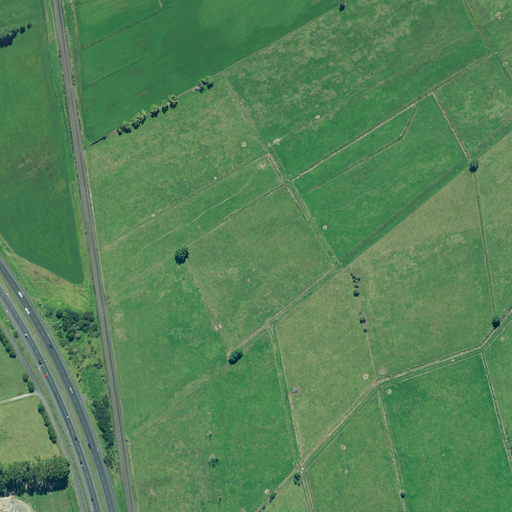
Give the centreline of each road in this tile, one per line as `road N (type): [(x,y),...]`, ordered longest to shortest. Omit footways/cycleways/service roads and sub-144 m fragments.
road 1 (motorway): [(0,263),(70,389),(111,511)]
road 2 (motorway): [(96,511),(63,410),(0,290)]
road 3 (unclassified): [(83,511),(0,324)]
